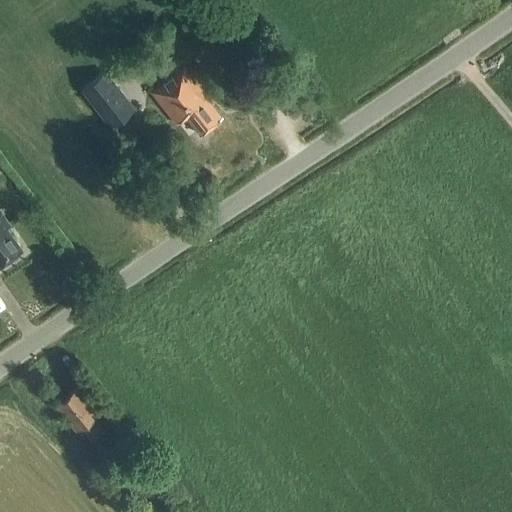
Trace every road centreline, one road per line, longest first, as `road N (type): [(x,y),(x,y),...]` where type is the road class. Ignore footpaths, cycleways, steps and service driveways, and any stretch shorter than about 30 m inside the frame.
road 1 (tertiary): [(0,366),(511,16)]
road 2 (track): [(169,245),(89,197),(14,129)]
